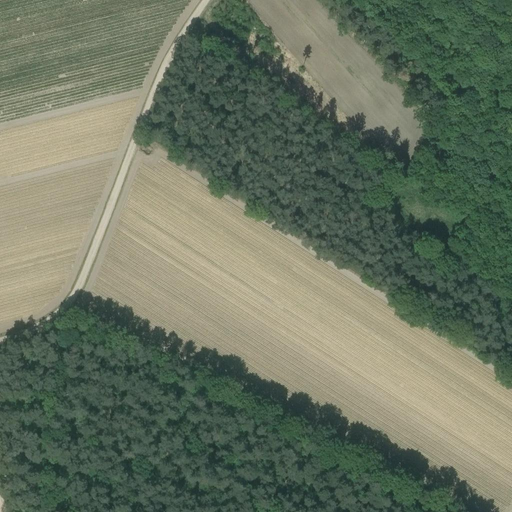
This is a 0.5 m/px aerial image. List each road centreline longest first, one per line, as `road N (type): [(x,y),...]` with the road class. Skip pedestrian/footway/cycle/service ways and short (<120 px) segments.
road 1 (track): [(60,315),(165,67),(206,0)]
road 2 (track): [(289,0),(412,129)]
